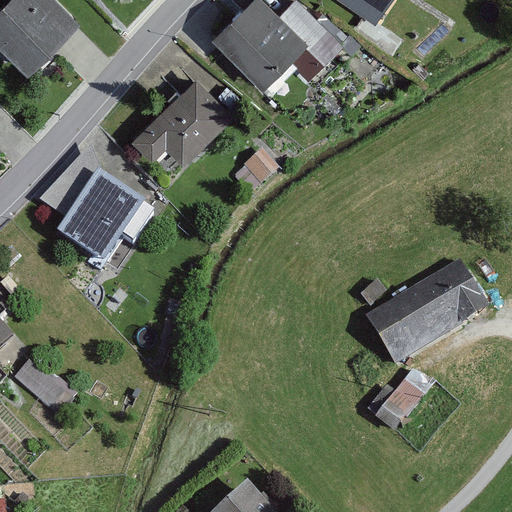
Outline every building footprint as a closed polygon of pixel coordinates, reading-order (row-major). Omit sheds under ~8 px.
[(53,0),(1,0),(0,1),(0,54),(22,76),(75,21),(53,0)] [(287,0),(272,16),(256,0),(243,0),(206,36),(261,93),(290,65),(304,80),(339,46),(293,0),(287,0)] [(385,0),(335,0),(373,22),(385,0)] [(229,115),(192,78),(126,143),(146,162),(161,147),(179,165),(229,115)] [(277,168),(259,150),(230,178),(247,196),(277,168)] [(155,213),(91,175),(50,243),(114,281),(155,213)] [(362,319),(393,370),(489,311),(457,260),(362,319)] [(61,418),(76,403),(32,361),(17,377),(61,418)] [(417,371),(377,420),(397,435),(437,387),(417,371)] [(268,511),(243,484),(213,511),(268,511)]
